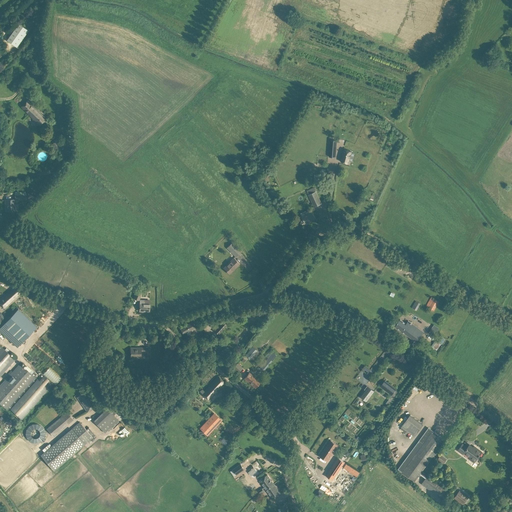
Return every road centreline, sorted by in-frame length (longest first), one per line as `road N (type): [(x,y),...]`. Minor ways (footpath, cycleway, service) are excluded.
road 1 (track): [(270,293),(300,245),(366,228),(511,308)]
road 2 (tertiary): [(511,431),(379,333),(270,293)]
road 3 (unclassified): [(295,511),(288,484),(293,435),(162,324)]
road 4 (tertiary): [(162,324),(129,325),(40,292),(0,258)]
road 5 (unknown): [(289,432),(369,329)]
